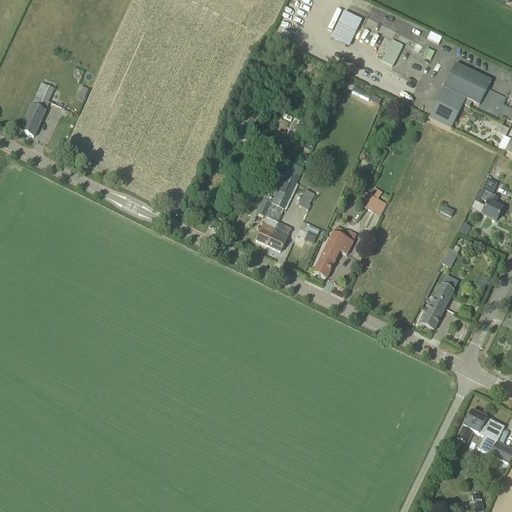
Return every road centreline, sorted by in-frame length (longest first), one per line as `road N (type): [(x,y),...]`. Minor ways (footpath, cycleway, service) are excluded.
road 1 (tertiary): [(461,367),(0,142)]
road 2 (unclassified): [(405,511),(472,373)]
